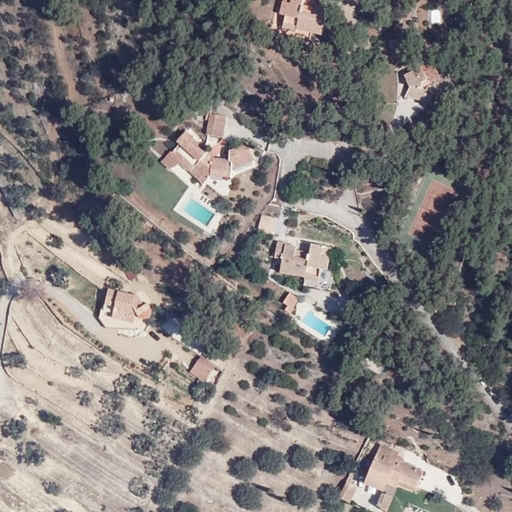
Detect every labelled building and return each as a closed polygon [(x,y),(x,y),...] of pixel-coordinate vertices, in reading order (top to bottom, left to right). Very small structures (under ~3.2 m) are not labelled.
[(312,6),(312,0),(290,0),(287,15),(293,17),(289,30),(301,32),(302,29),(330,37),(336,10),(324,6),(322,15),(312,13),(314,6),(312,6)] [(442,24),(440,9),(430,10),(431,24),(442,24)] [(281,30),(285,14),(275,12),(271,28),(281,30)] [(381,45),(382,61),(396,60),(395,44),(381,45)] [(427,105),(428,102),(453,92),(446,76),(440,79),(433,62),(416,69),(416,71),(401,76),(408,91),(406,101),(427,105)] [(220,133),(221,122),(206,119),(204,131),(220,133)] [(190,127),(187,131),(197,140),(201,136),(190,127)] [(220,133),(204,131),(203,139),(218,141),(220,133)] [(182,137),(174,145),(195,163),(189,171),(203,182),(204,183),(206,179),(225,181),(226,173),(249,164),(242,148),(225,155),(225,164),(211,163),(182,137)] [(166,157),(157,166),(165,173),(176,167),(185,176),(198,187),(203,182),(189,171),(170,155),(167,158),(166,157)] [(217,181),(217,192),(227,193),(228,182),(217,181)] [(270,223),(257,221),(256,235),(260,236),(268,237),(270,223)] [(271,284),(295,288),(295,286),(310,288),(312,277),(321,278),(323,266),(314,264),(316,256),(302,253),(301,263),(300,268),(286,266),(287,261),(288,256),(278,254),(278,252),(268,250),(266,266),(274,267),(271,284)] [(316,256),(314,264),(323,266),(324,258),(316,256)] [(113,329),(154,330),(158,323),(154,320),(156,318),(159,315),(159,312),(159,309),(155,303),(151,305),(144,294),(142,297),(117,291),(114,290),(107,318),(113,329)] [(292,303),(283,297),(276,307),(281,310),(285,313),(292,303)] [(285,313),(281,310),(277,315),(284,319),(287,314),(285,313)] [(196,373),(212,382),(222,366),(207,357),(196,373)] [(389,456),(376,451),(362,490),(382,497),(385,488),(394,491),(395,489),(413,496),(414,493),(417,495),(421,485),(417,484),(420,477),(397,468),(398,463),(388,459),(389,456)] [(350,490),(340,486),(332,501),(343,505),(350,490)] [(377,502),(372,511),(386,511),(389,506),(377,502)]
